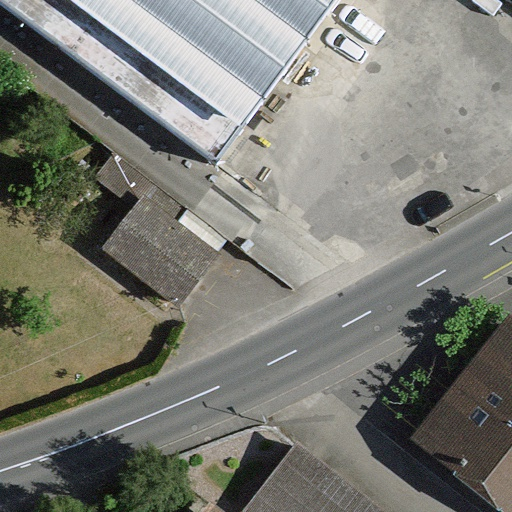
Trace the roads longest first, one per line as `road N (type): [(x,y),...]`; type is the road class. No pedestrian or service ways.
road 1 (tertiary): [(0,470),(239,378),(511,229)]
road 2 (unknown): [(239,378),(429,511)]
